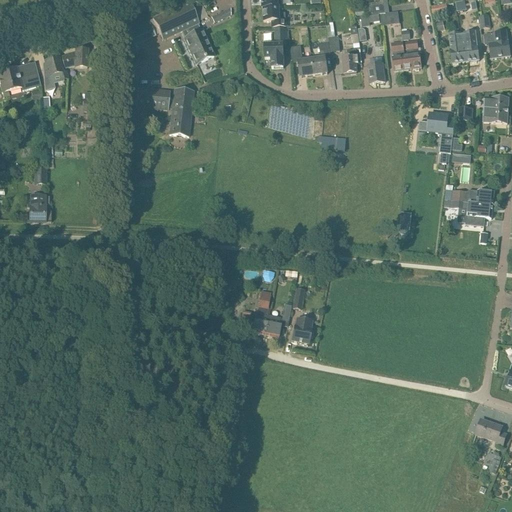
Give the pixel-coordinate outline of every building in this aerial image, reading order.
[(261,0),(262,9),(263,9),(278,9),(277,0),(261,0)] [(465,2),(455,4),(457,13),(467,12),(465,2)] [(189,3),(153,19),(160,34),(164,42),(182,33),(188,30),(192,37),(185,40),(184,41),(196,66),(204,62),(214,58),(202,32),(201,33),(198,27),(199,26),(189,3)] [(384,15),(382,3),(380,3),(366,5),(367,17),(380,15),(384,15)] [(433,6),(433,15),(449,14),(449,5),(433,6)] [(280,14),(280,9),(278,9),(263,9),(264,23),(272,22),(272,28),(286,28),(286,22),(285,15),(280,14)] [(384,15),(380,15),(382,27),(400,25),(398,13),(389,14),(384,15)] [(221,14),(212,18),(214,24),(224,20),(221,14)] [(360,19),(361,25),(380,22),(379,16),(360,19)] [(490,29),(489,17),(479,18),(480,31),(490,29)] [(148,22),(127,32),(134,46),(155,36),(148,22)] [(435,24),(438,38),(444,37),(445,32),(444,27),(443,23),(435,24)] [(265,61),(271,61),(272,70),(284,69),(283,47),(287,47),(286,41),(287,41),(287,29),(275,30),(276,47),(265,47),(265,61)] [(402,32),(403,42),(410,41),(409,31),(402,32)] [(505,36),(504,33),(494,34),(494,35),(484,36),(485,47),(487,46),(487,48),(490,48),(492,61),(510,58),(508,43),(506,44),(505,36)] [(453,66),(467,64),(469,64),(468,56),(464,57),(465,58),(462,58),(460,50),(462,50),(460,35),(448,36),(451,52),(453,66)] [(467,64),(479,63),(477,48),(476,48),(474,39),(471,40),(470,35),(464,36),(466,50),(462,50),(460,50),(462,58),(465,58),(464,57),(468,56),(469,64),(467,64)] [(339,38),(328,39),(331,53),(340,52),(339,38)] [(405,58),(403,58),(404,66),(407,65),(406,64),(410,64),(411,71),(421,70),(420,56),(419,56),(417,42),(405,43),(407,58),(405,58)] [(403,58),(405,58),(403,43),(391,45),(393,59),(395,73),(411,71),(410,64),(406,64),(407,65),(404,66),(403,58)] [(330,56),(330,54),(329,44),(319,46),(321,60),(312,61),(314,77),(327,75),(324,57),(330,56)] [(314,77),(312,61),(302,63),(300,48),(290,50),(292,61),(298,60),(300,79),(314,77)] [(64,70),(75,67),(75,69),(87,69),(88,52),(76,51),(76,54),(61,58),(64,70)] [(356,51),(347,51),(348,59),(342,59),(344,76),(357,74),(356,66),(358,66),(358,58),(357,58),(356,51)] [(44,73),(43,73),(45,94),(55,91),(52,81),(61,79),(62,82),(68,81),(66,73),(63,73),(59,59),(58,59),(57,58),(50,60),(50,62),(44,63),(47,73),(44,74),(44,73)] [(17,69),(0,73),(0,85),(2,95),(8,93),(22,90),(22,88),(24,87),(25,92),(40,88),(35,65),(30,66),(29,64),(23,65),(23,68),(17,69)] [(385,84),(383,66),(368,68),(370,86),(385,84)] [(135,108),(135,109),(168,113),(168,110),(173,110),(170,136),(189,138),(194,93),(175,91),(174,95),(170,95),(170,92),(138,89),(138,91),(135,108)] [(96,114),(97,107),(93,106),(93,100),(83,100),(82,113),(96,114)] [(508,114),(509,101),(493,100),(493,101),(485,100),(484,112),(508,114)] [(458,110),(458,123),(472,124),(472,111),(458,110)] [(491,125),(507,126),(508,114),(484,112),(483,123),(491,124),(491,125)] [(419,123),(418,132),(438,135),(438,137),(441,137),(439,155),(451,156),(452,140),(454,123),(448,123),(449,117),(429,115),(428,124),(419,123)] [(346,140),(323,138),(322,150),(344,152),(346,140)] [(453,155),(453,163),(461,164),(462,157),(453,155)] [(35,171),(35,187),(46,187),(46,171),(37,171),(35,171)] [(124,172),(123,181),(131,182),(131,173),(124,172)] [(445,194),(445,203),(453,203),(468,205),(470,194),(452,192),(452,195),(445,194)] [(472,192),(471,202),(477,203),(477,206),(493,207),(495,195),(472,192)] [(27,205),(27,210),(31,210),(31,224),(51,224),(51,214),(50,214),(50,211),(48,211),(48,209),(49,199),(32,199),(32,203),(31,205),(27,205)] [(453,203),(452,209),(460,210),(468,211),(467,224),(467,226),(483,228),(484,220),(485,220),(492,221),(493,207),(477,206),(469,205),(468,205),(453,203)] [(402,214),(399,234),(410,235),(410,228),(415,229),(415,223),(411,223),(412,215),(402,214)] [(263,273),(262,278),(263,283),(269,284),(273,280),(274,275),(263,273)] [(281,275),(276,278),(280,284),(285,281),(281,275)] [(296,291),(291,310),(300,312),(304,292),(296,291)] [(265,338),(268,318),(267,318),(271,294),(261,293),(255,321),(254,321),(252,335),(265,338)] [(290,316),(291,310),(292,308),(285,306),(282,320),(281,320),(280,320),(268,318),(265,338),(278,340),(280,328),(288,329),(290,316)] [(310,331),(312,323),(296,320),(292,343),(309,346),(312,331),(310,331)] [(506,437),(500,434),(502,429),(482,422),(476,436),(495,443),(494,446),(502,449),(506,437)] [(496,476),(500,463),(493,460),(489,473),(496,476)]
